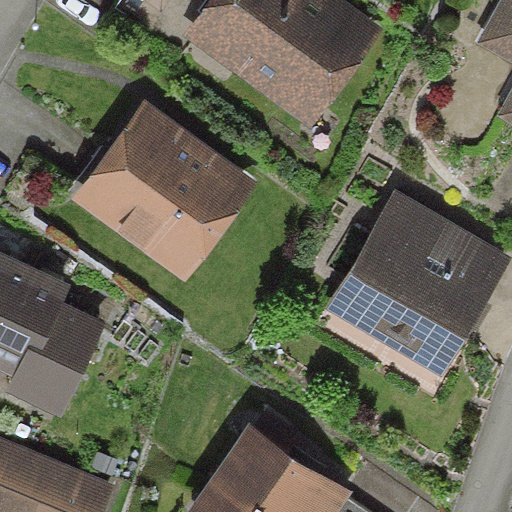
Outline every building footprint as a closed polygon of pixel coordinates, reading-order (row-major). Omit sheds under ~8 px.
[(304,115),(364,33),(319,0),(216,0),(193,33),(304,115)] [(511,99),(505,112),(511,116),(511,0),(506,0),(496,18),(511,27),(511,99)] [(238,185),(141,115),(81,196),(178,267),(238,185)] [(472,282),(489,254),(421,213),(404,241),(386,231),(345,300),(441,357),(482,288),(472,282)] [(0,263),(0,358),(20,368),(57,291),(0,263)] [(303,511),(322,484),(279,454),(290,437),(259,416),(248,433),(245,431),(194,505),(203,511),(303,511)] [(94,511),(104,490),(0,446),(0,511),(94,511)] [(362,511),(339,496),(327,511),(362,511)]
